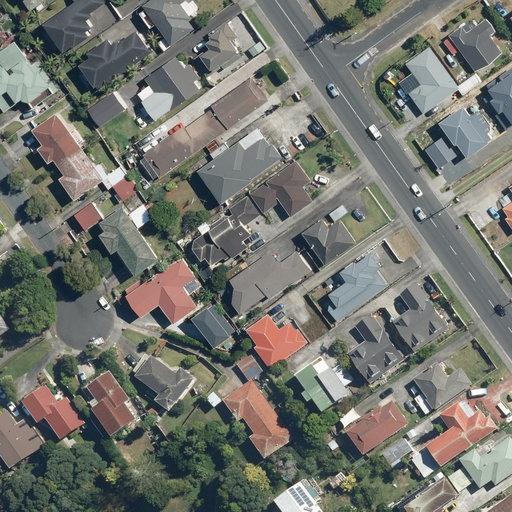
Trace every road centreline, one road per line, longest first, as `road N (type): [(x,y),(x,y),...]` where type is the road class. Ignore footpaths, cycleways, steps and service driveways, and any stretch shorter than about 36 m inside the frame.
road 1 (secondary): [(329,76),(511,332)]
road 2 (residential): [(0,178),(58,261),(84,322)]
road 3 (residential): [(329,76),(436,0)]
